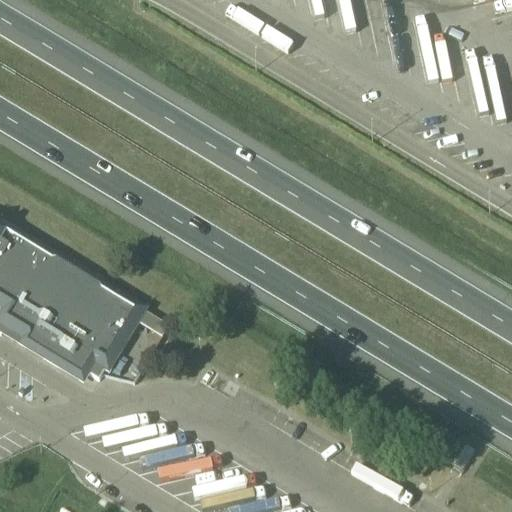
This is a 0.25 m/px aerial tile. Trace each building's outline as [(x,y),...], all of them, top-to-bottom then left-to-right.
[(355,0),(366,50),(379,48),(368,0),(355,0)] [(330,3),(333,24),(344,23),(341,1),(330,3)] [(447,38),(435,41),(450,94),(462,91),(447,38)] [(65,362),(99,383),(142,312),(0,225),(0,322),(49,353),(45,360),(60,369),(65,362)] [(168,347),(162,355),(173,362),(178,354),(168,347)] [(232,511),(280,511),(278,501),(232,511)]
